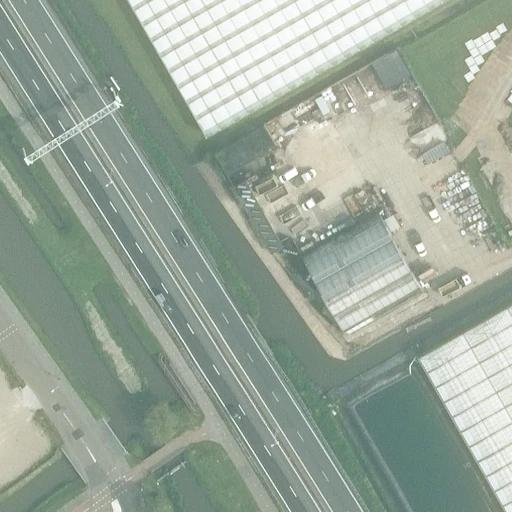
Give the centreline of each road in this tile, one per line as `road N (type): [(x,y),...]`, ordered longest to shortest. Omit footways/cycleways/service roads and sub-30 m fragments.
road 1 (trunk): [(346,511),(24,0)]
road 2 (trunk): [(0,33),(300,511)]
road 3 (unclassified): [(0,319),(76,433)]
